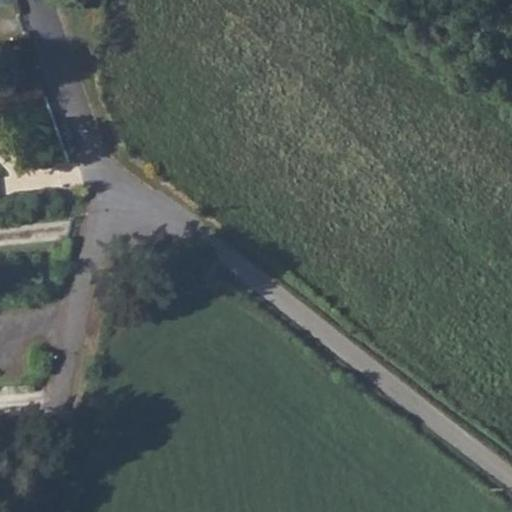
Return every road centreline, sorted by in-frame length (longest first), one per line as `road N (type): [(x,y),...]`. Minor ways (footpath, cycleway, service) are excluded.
road 1 (unclassified): [(113,195),(181,228),(511,476)]
road 2 (unclassified): [(47,511),(88,407),(113,195)]
road 3 (unclassified): [(22,0),(113,195)]
